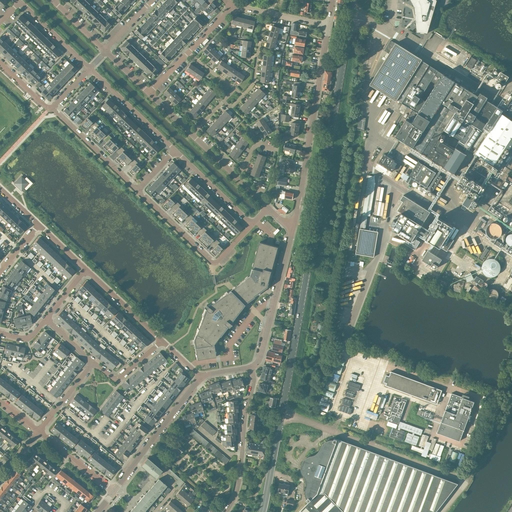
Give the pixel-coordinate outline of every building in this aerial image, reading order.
[(79,8),(86,1),(84,0),(79,0),(75,5),(78,8),(78,7),(79,8)] [(126,9),(130,5),(125,0),(121,0),(120,2),(126,9)] [(410,0),(414,7),(417,32),(419,32),(421,32),(423,32),(425,33),(427,33),(437,0),(436,0),(410,0)] [(90,5),(86,1),(79,8),(81,9),(80,10),(83,13),(90,5)] [(120,2),(118,1),(114,5),(116,6),(123,13),(123,12),(126,9),(120,2)] [(216,6),(213,3),(212,2),(213,2),(212,1),(212,2),(209,5),(203,10),(204,10),(208,14),(214,7),(216,6)] [(171,8),(165,2),(161,5),(168,12),(169,14),(173,9),(172,8),(171,8)] [(94,9),(90,5),(83,13),(86,15),(88,16),(94,9)] [(168,12),(161,5),(157,9),(164,16),(168,12)] [(119,17),(122,15),(123,13),(123,12),(123,13),(116,6),(112,10),(119,17)] [(98,13),(94,9),(88,16),(89,17),(88,18),(91,21),(98,13)] [(164,16),(157,9),(156,11),(155,10),(153,13),(160,20),(164,16)] [(100,11),(98,13),(91,21),(94,23),(95,23),(96,24),(102,17),(103,17),(104,16),(100,11)] [(160,20),(153,13),(151,15),(150,17),(156,23),(160,20)] [(18,26),(25,19),(21,15),(14,22),(18,26)] [(199,27),(200,28),(204,24),(196,16),(192,20),(199,27)] [(100,28),(107,21),(103,17),(102,17),(96,24),(95,24),(99,29),(100,28)] [(156,23),(150,17),(146,21),(153,27),(156,23)] [(29,23),(29,22),(28,21),(27,21),(25,19),(18,26),(22,30),(29,23)] [(199,27),(192,20),(189,24),(196,31),(199,27)] [(255,21),(249,20),(247,28),(246,31),(252,32),(252,29),(255,21)] [(111,25),(107,21),(100,28),(101,29),(101,30),(103,32),(103,31),(104,32),(107,30),(107,29),(108,28),(111,25)] [(153,27),(146,21),(142,25),(149,31),(153,27)] [(33,26),(29,23),(22,30),(26,33),(33,26)] [(196,31),(189,24),(185,28),(192,35),(196,31)] [(149,31),(142,25),(139,29),(145,35),(149,31)] [(30,37),(37,30),(33,26),(26,33),(30,37)] [(282,34),(284,29),(272,26),(271,31),(279,33),(282,34)] [(139,29),(138,28),(134,32),(141,39),(145,35),(139,29)] [(192,35),(185,28),(181,32),(188,39),(192,35)] [(34,41),(41,34),(37,30),(30,37),(34,41)] [(277,39),(279,33),(271,31),(269,36),(277,39)] [(188,39),(181,32),(177,36),(185,43),(187,41),(187,40),(188,39)] [(38,45),(45,38),(41,34),(34,41),(38,45)] [(185,43),(177,36),(174,40),(181,47),(182,45),(183,46),(185,43)] [(42,48),(49,41),(45,38),(38,45),(42,48)] [(181,47),(174,40),(170,44),(177,50),(181,47)] [(422,60),(400,46),(396,43),(395,43),(391,40),(390,41),(384,50),(389,54),(370,84),(370,85),(396,101),(397,100),(412,110),(395,136),(413,148),(454,174),(466,154),(455,147),(454,149),(438,139),(444,129),(461,140),(459,143),(469,149),(472,145),(477,149),(475,153),(498,168),(510,150),(509,150),(511,145),(511,120),(501,114),(503,110),(490,102),(491,101),(487,98),(488,98),(480,93),(478,96),(422,60)] [(52,45),(49,41),(42,48),(46,52),(52,45)] [(124,51),(130,45),(126,41),(124,43),(123,45),(122,45),(120,47),(121,48),(120,49),(122,51),(123,51),(124,51)] [(177,50),(170,44),(166,48),(173,54),(177,50)] [(1,53),(5,57),(12,49),(8,45),(1,53)] [(50,56),(56,49),(54,47),(54,46),(53,45),(52,45),(46,52),(50,56)] [(128,55),(134,48),(130,45),(124,51),(123,52),(128,56),(128,55)] [(207,55),(212,49),(208,45),(202,51),(207,55)] [(304,48),(295,46),(293,45),(292,48),(295,49),(294,52),(303,54),(304,48)] [(138,52),(134,48),(128,55),(130,57),(129,57),(131,59),(138,52)] [(173,54),(166,48),(162,52),(169,58),(170,58),(173,54)] [(5,57),(9,61),(16,53),(12,49),(5,57)] [(60,53),(56,49),(50,56),(54,60),(60,53)] [(211,59),(216,53),(212,49),(207,55),(211,59)] [(9,61),(13,65),(20,57),(22,56),(18,51),(16,53),(9,61)] [(142,56),(138,52),(131,59),(133,61),(134,61),(136,62),(142,56)] [(170,59),(170,58),(169,58),(162,52),(158,56),(166,63),(170,59)] [(220,56),(216,53),(211,59),(215,62),(220,56)] [(303,56),(293,54),(292,58),(290,57),(289,61),(286,61),(286,65),(291,66),(292,61),(301,62),(303,56)] [(139,67),(146,60),(142,56),(136,62),(137,64),(137,65),(139,67)] [(16,67),(17,68),(24,61),(20,57),(13,65),(16,67)] [(471,69),(476,60),(472,57),(466,66),(471,69)] [(17,68),(22,72),(29,65),(29,64),(25,60),(24,61),(17,68)] [(144,70),(150,63),(146,60),(139,67),(141,69),(142,68),(144,70)] [(222,71),(226,64),(221,61),(217,67),(222,71)] [(77,70),(69,63),(65,67),(72,74),(77,70)] [(147,74),(154,67),(150,63),(144,70),(145,72),(147,74)] [(190,74),(195,67),(190,64),(185,71),(190,74)] [(226,74),(231,67),(226,64),(222,71),(226,74)] [(22,72),(26,76),(33,69),(29,65),(22,72)] [(26,76),(30,80),(37,73),(38,71),(34,67),(33,69),(26,76)] [(72,74),(65,67),(61,71),(69,78),(72,74)] [(158,71),(154,67),(147,74),(151,78),(152,77),(157,73),(156,72),(158,71)] [(195,77),(199,70),(195,67),(190,74),(195,77)] [(230,77),(235,70),(231,67),(226,74),(230,77)] [(199,80),(204,73),(199,70),(195,77),(199,80)] [(235,80),(240,73),(235,70),(230,77),(235,80)] [(332,71),(330,71),(325,70),(324,77),(334,79),(334,77),(331,77),(332,71)] [(69,78),(61,71),(57,76),(65,83),(69,78)] [(497,80),(504,84),(509,77),(501,72),(497,80)] [(37,73),(30,80),(34,84),(41,77),(37,73)] [(244,76),(240,73),(235,80),(240,83),(244,76)] [(65,83),(57,76),(53,80),(61,87),(65,83)] [(61,87),(53,80),(49,84),(57,91),(61,87)] [(97,90),(90,83),(86,87),(94,94),(97,90)] [(329,91),(330,84),(323,83),(322,94),(329,95),(329,91)] [(57,91),(49,84),(45,88),(53,95),(57,91)] [(94,94),(86,87),(83,91),(90,98),(94,94)] [(167,97),(173,91),(168,87),(163,93),(167,97)] [(53,95),(45,88),(41,92),(49,99),(51,97),(53,95)] [(216,93),(209,88),(206,92),(212,98),(216,93)] [(265,94),(259,88),(256,92),(262,97),(265,94)] [(90,98),(83,91),(79,95),(86,102),(90,98)] [(177,95),(173,91),(167,97),(171,101),(177,95)] [(212,98),(206,92),(202,96),(208,102),(212,98)] [(262,97),(256,92),(252,96),(258,102),(262,97)] [(86,102),(79,95),(75,99),(82,106),(86,102)] [(175,105),(181,99),(177,95),(171,101),(175,105)] [(208,102),(202,96),(198,101),(205,106),(208,102)] [(258,102),(252,96),(248,100),(254,106),(258,102)] [(499,106),(502,108),(508,99),(505,97),(499,106)] [(82,106),(75,99),(71,103),(79,110),(80,111),(84,108),(82,106)] [(106,110),(113,103),(109,99),(102,106),(106,110)] [(254,106),(248,100),(244,104),(250,110),(254,106)] [(201,111),(205,106),(198,101),(195,105),(201,111)] [(79,110),(71,103),(68,107),(75,114),(75,113),(79,110)] [(110,114),(117,106),(115,105),(113,103),(106,110),(110,114)] [(250,110),(244,104),(240,108),(246,114),(248,112),(250,113),(251,111),(250,110)] [(198,114),(201,111),(195,105),(191,109),(198,114)] [(117,106),(110,114),(114,117),(120,110),(117,107),(117,106)] [(75,114),(68,107),(66,108),(63,111),(71,118),(75,114)] [(194,119),(198,114),(191,109),(188,113),(194,119)] [(124,114),(120,110),(114,117),(118,121),(125,114),(124,114)] [(231,117),(225,111),(221,115),(227,121),(231,117)] [(126,116),(125,114),(118,121),(121,125),(128,118),(126,116)] [(224,124),(227,121),(221,115),(218,118),(224,124)] [(357,131),(364,132),(366,118),(359,117),(357,131)] [(91,128),(96,123),(98,120),(96,118),(92,122),(88,118),(86,120),(84,121),(84,122),(81,126),(85,130),(89,126),(91,128)] [(125,129),(132,122),(128,118),(121,125),(125,129)] [(220,128),(224,124),(218,118),(214,123),(220,128)] [(266,122),(263,118),(256,122),(259,127),(266,122)] [(129,132),(136,125),(132,122),(125,129),(129,132)] [(269,127),(266,122),(259,127),(262,131),(269,127)] [(98,125),(96,123),(91,128),(93,130),(89,134),(94,138),(101,131),(97,127),(98,125)] [(220,128),(214,123),(209,127),(215,133),(220,128)] [(133,136),(140,129),(138,127),(136,125),(129,132),(133,136)] [(215,133),(209,127),(206,131),(212,137),(215,133)] [(272,131),(269,127),(262,131),(265,136),(272,131)] [(106,133),(102,129),(101,131),(94,138),(98,142),(102,138),(104,140),(109,135),(112,132),(109,130),(106,133)] [(137,140),(144,133),(140,129),(133,136),(137,140)] [(148,136),(144,133),(137,140),(141,144),(148,136)] [(114,144),(115,142),(109,135),(104,140),(106,142),(102,147),(107,151),(114,143),(114,144)] [(145,147),(152,140),(151,140),(148,136),(141,144),(145,147)] [(248,142),(242,137),(238,141),(245,146),(248,142)] [(149,151),(155,144),(153,142),(154,142),(152,140),(145,147),(149,151)] [(242,151),(245,146),(238,141),(235,146),(242,151)] [(117,153),(122,148),(119,145),(118,147),(114,144),(114,143),(107,151),(111,155),(115,151),(117,153)] [(296,145),(285,143),(284,150),(294,152),(295,151),(300,153),(302,148),(296,146),(296,145)] [(153,155),(160,148),(155,144),(149,151),(153,155)] [(238,155),(242,151),(235,146),(232,150),(238,155)] [(127,156),(123,152),(124,150),(122,148),(117,153),(119,155),(115,159),(120,163),(127,156)] [(238,155),(232,150),(229,155),(235,159),(238,155)] [(398,163),(384,154),(379,163),(392,172),(398,163)] [(498,168),(478,155),(475,159),(495,172),(498,168)] [(130,165),(135,160),(132,158),(131,160),(127,156),(120,163),(124,167),(128,163),(130,165)] [(262,167),(264,162),(257,159),(255,164),(262,167)] [(285,165),(284,171),(293,173),(294,166),(292,166),(293,160),(287,159),(286,165),(285,165)] [(138,170),(141,167),(135,160),(130,165),(132,167),(128,172),(133,176),(137,172),(138,170)] [(442,176),(439,175),(437,173),(418,162),(409,176),(433,191),(442,176)] [(180,170),(173,163),(169,167),(176,174),(180,170)] [(176,174),(169,167),(165,171),(172,178),(176,174)] [(485,179),(466,167),(460,177),(484,192),(487,186),(482,183),(485,179)] [(258,178),(260,172),(253,170),(251,175),(258,178)] [(490,182),(495,173),(491,170),(485,179),(490,182)] [(172,178),(165,171),(162,175),(169,181),(172,178)] [(169,181),(162,175),(158,178),(165,185),(167,184),(169,181)] [(378,233),(365,231),(374,176),(368,175),(355,255),(374,258),(378,233)] [(21,177),(14,184),(21,191),(28,183),(21,177)] [(287,186),(288,177),(278,177),(277,185),(287,186)] [(165,185),(158,178),(154,182),(161,189),(165,185)] [(188,189),(195,182),(191,178),(184,185),(188,189)] [(161,189),(154,182),(150,186),(158,193),(161,189)] [(192,193),(199,186),(198,184),(197,184),(195,182),(188,189),(192,193)] [(158,193),(150,186),(146,190),(154,197),(156,195),(158,193)] [(196,197),(203,190),(199,186),(192,193),(196,197)] [(200,201),(207,193),(203,190),(196,197),(200,201)] [(283,190),(281,190),(280,194),(285,194),(284,198),(293,200),(294,193),(283,191),(283,190)] [(204,204),(211,197),(209,195),(207,193),(200,201),(204,204)] [(403,201),(397,210),(401,213),(396,222),(399,224),(397,228),(399,230),(397,233),(411,242),(422,225),(430,212),(403,195),(400,200),(403,201)] [(208,208),(215,201),(211,197),(204,204),(208,208)] [(173,208),(178,203),(175,201),(174,202),(169,198),(168,200),(167,200),(166,201),(166,202),(162,206),(167,210),(171,206),(173,208)] [(472,203),(466,199),(461,207),(467,210),(472,203)] [(212,212),(219,205),(215,201),(208,208),(212,212)] [(183,211),(179,207),(180,205),(178,203),(173,208),(175,210),(171,214),(176,218),(183,211)] [(216,216),(223,208),(221,207),(219,205),(212,212),(216,216)] [(6,207),(0,213),(0,217),(2,220),(10,211),(6,207)] [(223,208),(216,216),(220,219),(226,212),(223,208)] [(10,211),(2,220),(6,224),(14,215),(10,211)] [(186,220),(191,215),(188,213),(187,215),(183,211),(176,218),(180,222),(184,218),(186,220)] [(223,223),(230,216),(226,212),(220,219),(223,223)] [(14,215),(6,224),(8,222),(12,226),(11,226),(11,227),(18,219),(14,215)] [(193,221),(195,219),(191,215),(186,220),(188,223),(184,227),(189,231),(196,223),(195,223),(193,221)] [(227,227),(234,219),(234,220),(230,216),(223,223),(227,227)] [(453,227),(438,217),(425,238),(447,252),(453,241),(452,242),(445,238),(453,227)] [(18,219),(11,227),(15,231),(23,223),(18,219)] [(231,231),(238,223),(236,221),(234,219),(227,227),(231,231)] [(199,233),(204,228),(197,222),(195,223),(196,223),(189,231),(193,235),(197,231),(199,233)] [(23,223),(15,231),(20,235),(27,227),(23,223)] [(235,234),(242,227),(238,223),(231,231),(235,234)] [(499,232),(499,230),(499,229),(498,228),(497,226),(495,225),(494,224),(493,224),(491,224),(490,224),(488,226),(487,227),(487,228),(486,229),(486,230),(486,231),(486,233),(487,234),(488,235),(489,236),(490,236),(491,237),(492,237),(493,237),(494,236),(495,236),(497,235),(497,234),(498,233),(499,232)] [(208,236),(205,232),(206,230),(204,228),(199,233),(201,235),(197,239),(202,243),(209,236),(208,236)] [(511,233),(510,233),(509,233),(508,233),(506,234),(505,235),(505,236),(504,237),(503,238),(503,239),(503,241),(504,242),(504,243),(505,244),(506,245),(507,245),(509,246),(510,246),(511,246),(511,245),(511,233)] [(212,245),(217,240),(210,234),(208,236),(209,236),(202,243),(206,247),(210,243),(212,245)] [(37,249),(44,242),(39,238),(32,245),(37,249)] [(220,250),(223,247),(217,240),(212,245),(214,247),(210,252),(215,256),(219,252),(220,251),(220,250)] [(41,253),(48,246),(44,242),(37,249),(41,253)] [(240,308),(251,299),(263,290),(263,289),(267,286),(267,287),(268,287),(278,247),(260,242),(251,275),(209,305),(208,305),(208,306),(205,310),(204,310),(205,311),(194,339),(197,360),(216,357),(214,343),(225,328),(226,328),(227,328),(226,328),(226,327),(225,326),(227,323),(228,321),(230,322),(231,322),(231,321),(240,308)] [(46,257),(52,250),(48,246),(41,253),(46,257)] [(486,248),(480,259),(482,260),(489,250),(486,248)] [(50,262),(57,254),(52,250),(46,257),(45,258),(50,262)] [(442,259),(431,252),(428,251),(422,260),(436,269),(442,259)] [(54,266),(61,259),(57,254),(50,262),(54,266)] [(58,270),(65,263),(61,259),(54,266),(58,270)] [(498,269),(498,267),(498,266),(497,264),(496,263),(495,262),(494,261),(493,260),(491,259),(490,259),(488,259),(486,260),(485,261),(484,262),(483,263),(482,264),(481,265),(481,267),(481,269),(482,271),(483,272),(484,273),(485,274),(486,275),(487,276),(489,276),(491,276),(493,275),(494,274),(495,273),(496,272),(497,270),(498,269)] [(29,267),(22,261),(18,265),(25,271),(29,267)] [(63,274),(70,267),(65,263),(58,270),(63,274)] [(25,271),(18,265),(15,270),(22,275),(25,271)] [(68,278),(74,271),(70,267),(63,274),(68,278)] [(463,270),(459,268),(457,270),(452,267),(450,271),(459,276),(463,270)] [(22,275),(15,270),(14,271),(11,274),(19,280),(19,279),(22,275)] [(465,275),(468,282),(474,279),(471,273),(465,275)] [(19,280),(11,274),(8,278),(16,285),(20,280),(19,279),(19,280)] [(480,285),(483,281),(476,276),(473,281),(480,285)] [(13,289),(16,285),(8,278),(4,282),(13,289)] [(83,294),(90,286),(86,282),(78,290),(83,294)] [(53,296),(56,291),(49,285),(45,290),(53,296)] [(9,296),(12,291),(3,286),(0,291),(9,296)] [(87,298),(95,290),(90,286),(83,294),(87,298)] [(53,296),(45,290),(42,294),(49,300),(53,296)] [(92,302),(99,294),(95,290),(87,298),(92,302)] [(0,297),(7,301),(9,296),(0,291),(0,297)] [(49,300),(42,294),(41,293),(38,298),(39,298),(46,304),(49,300)] [(96,306),(103,298),(99,294),(92,302),(96,306)] [(46,304),(39,298),(35,302),(43,308),(46,304)] [(100,310),(108,302),(103,298),(96,306),(100,310)] [(43,308),(35,302),(32,307),(39,313),(43,308)] [(105,315),(112,307),(112,306),(108,303),(108,302),(100,310),(105,315)] [(39,313),(32,307),(28,311),(36,317),(39,313)] [(109,319),(117,311),(112,307),(105,315),(109,319)] [(60,323),(67,316),(62,311),(55,318),(60,323)] [(115,325),(123,317),(118,312),(111,320),(115,325)] [(64,327),(71,320),(67,316),(60,323),(64,327)] [(127,321),(127,320),(123,317),(115,325),(120,329),(127,321)] [(69,331),(76,324),(71,320),(64,327),(69,331)] [(124,333),(131,325),(127,321),(120,329),(124,333)] [(73,336),(80,328),(76,324),(69,331),(73,336)] [(128,337),(136,329),(131,325),(124,333),(128,337)] [(78,340),(85,333),(80,328),(73,336),(77,339),(78,340)] [(133,341),(140,333),(136,329),(128,337),(133,341)] [(53,338),(45,331),(41,337),(48,343),(53,338)] [(83,344),(90,337),(85,333),(78,340),(83,344)] [(137,345),(145,337),(140,333),(133,341),(137,345)] [(48,343),(41,337),(37,341),(44,348),(46,346),(48,343)] [(87,349),(94,341),(90,337),(83,344),(87,349)] [(142,349),(149,341),(145,337),(137,345),(142,349)] [(44,348),(37,341),(33,347),(37,350),(38,351),(40,353),(44,348)] [(92,353),(99,346),(94,341),(87,349),(92,353)] [(274,344),(272,350),(282,352),(283,346),(284,343),(274,341),(274,344)] [(10,355),(13,345),(6,343),(4,353),(10,355)] [(59,355),(65,347),(60,344),(54,351),(59,355)] [(16,356),(19,347),(13,345),(10,355),(16,356)] [(97,358),(104,350),(99,346),(92,353),(97,358)] [(23,358),(25,348),(19,347),(16,356),(23,358)] [(63,358),(69,351),(65,347),(59,355),(63,358)] [(102,361),(109,354),(104,350),(97,358),(102,361)] [(273,362),(275,353),(270,352),(268,351),(265,360),(273,362)] [(166,360),(160,352),(155,356),(161,364),(166,360)] [(282,355),(275,353),(273,362),(280,363),(282,355)] [(107,365),(114,357),(109,354),(102,361),(107,365)] [(161,364),(155,356),(150,360),(156,368),(161,364)] [(80,368),(85,363),(77,357),(73,362),(80,368)] [(121,364),(114,357),(107,365),(112,369),(115,366),(118,368),(121,364)] [(345,360),(335,357),(334,362),(343,365),(345,360)] [(156,368),(150,360),(145,364),(152,372),(156,368)] [(80,368),(73,362),(69,367),(77,373),(80,368)] [(343,366),(333,363),(331,370),(340,374),(343,366)] [(152,372),(145,364),(140,368),(147,376),(152,372)] [(76,374),(77,373),(69,367),(65,372),(73,378),(76,374)] [(271,375),(273,368),(268,367),(268,368),(264,367),(263,372),(271,375)] [(147,376),(140,368),(135,373),(142,380),(147,376)] [(69,383),(73,378),(65,372),(61,377),(69,383)] [(188,379),(181,373),(180,372),(176,376),(177,377),(185,383),(188,379)] [(269,381),(271,375),(263,372),(261,378),(266,380),(269,381)] [(387,382),(386,385),(437,404),(441,390),(391,372),(389,375),(386,374),(383,381),(387,382)] [(142,380),(135,373),(131,377),(137,384),(142,380)] [(69,383),(61,377),(57,382),(65,388),(69,383)] [(137,384),(131,377),(126,381),(132,388),(137,384)] [(185,383),(177,377),(174,381),(182,387),(185,383)] [(243,385),(241,380),(241,378),(235,380),(238,389),(244,387),(243,385)] [(182,387),(174,381),(173,380),(170,385),(169,385),(171,386),(171,385),(178,391),(182,387)] [(230,382),(230,380),(224,382),(227,390),(232,389),(230,382)] [(238,389),(235,380),(230,382),(232,389),(233,391),(235,390),(237,396),(240,395),(241,395),(238,389)] [(327,380),(325,388),(334,391),(337,384),(327,380)] [(132,388),(126,381),(121,385),(127,393),(132,388)] [(360,385),(349,381),(347,387),(358,391),(360,385)] [(65,388),(57,382),(56,382),(53,387),(61,393),(65,388)] [(219,384),(218,382),(213,384),(216,393),(221,391),(219,384)] [(227,390),(224,382),(219,384),(221,391),(222,392),(227,390)] [(5,394),(11,386),(7,383),(1,391),(5,394)] [(216,393),(213,384),(208,385),(209,390),(211,394),(216,393)] [(268,385),(264,384),(263,384),(260,384),(259,387),(258,386),(258,389),(258,390),(259,390),(266,392),(268,385)] [(178,391),(171,385),(171,386),(170,386),(167,390),(175,396),(178,391)] [(9,397),(15,390),(11,386),(5,394),(9,397)] [(61,393),(53,387),(50,390),(49,392),(57,398),(59,395),(61,393)] [(325,389),(323,394),(332,397),(334,392),(325,389)] [(13,401),(19,393),(15,390),(9,397),(13,401)] [(116,390),(112,396),(120,402),(124,397),(116,390)] [(175,396),(167,390),(164,394),(172,400),(175,396)] [(213,399),(211,394),(209,390),(204,392),(208,401),(213,399)] [(354,393),(346,390),(344,395),(353,398),(354,393)] [(208,401),(204,392),(199,394),(204,407),(206,406),(205,402),(208,401)] [(172,400),(164,394),(163,393),(160,397),(161,398),(168,404),(172,400)] [(75,406),(81,398),(76,394),(70,402),(75,406)] [(463,395),(462,398),(452,394),(437,433),(460,442),(475,402),(468,400),(469,397),(463,395)] [(20,406),(26,398),(21,395),(15,402),(20,406)] [(120,402),(112,396),(108,400),(116,407),(120,402)] [(168,404),(161,398),(160,397),(159,397),(155,401),(157,403),(157,402),(165,408),(168,404)] [(277,398),(270,397),(270,401),(266,400),(265,405),(275,407),(277,398)] [(24,409),(30,402),(26,398),(20,406),(24,409)] [(80,410),(86,402),(84,401),(81,398),(75,406),(77,408),(80,410)] [(351,401),(343,398),(341,404),(349,407),(351,401)] [(394,399),(387,420),(398,424),(407,400),(401,398),(400,401),(394,399)] [(116,407),(108,400),(104,405),(112,412),(116,407)] [(320,401),(318,409),(327,412),(330,404),(320,401)] [(28,413),(34,405),(30,402),(24,409),(28,413)] [(85,414),(91,406),(86,402),(80,410),(85,414)] [(165,408),(157,402),(157,403),(154,407),(161,413),(165,408)] [(203,411),(200,402),(195,404),(198,413),(203,411)] [(198,413),(195,404),(189,406),(192,413),(193,414),(198,413)] [(32,416),(38,408),(34,405),(28,413),(32,416)] [(108,417),(112,412),(104,405),(100,411),(108,417)] [(96,410),(91,406),(85,414),(90,418),(96,410)] [(161,413),(154,407),(151,411),(158,417),(161,413)] [(32,416),(37,419),(43,412),(38,408),(32,416)] [(158,417),(151,411),(149,413),(147,415),(155,421),(158,417)] [(195,421),(193,414),(192,413),(187,415),(190,423),(193,422),(194,424),(195,423),(195,422),(195,421)] [(155,421),(147,415),(144,420),(151,426),(155,421)] [(190,423),(187,415),(182,416),(182,418),(179,419),(181,424),(184,423),(185,425),(190,423)] [(400,421),(398,427),(421,435),(423,430),(400,421)] [(55,434),(61,426),(57,423),(51,430),(55,434)] [(147,430),(139,423),(135,428),(143,434),(143,435),(147,430)] [(59,437),(65,430),(61,426),(55,434),(59,437)] [(143,434),(135,428),(132,433),(139,439),(143,434)] [(393,428),(390,437),(401,441),(405,432),(393,428)] [(63,440),(69,433),(65,430),(59,437),(63,440)] [(6,440),(11,435),(7,432),(1,440),(2,441),(4,439),(6,440)] [(68,444),(74,436),(69,433),(63,440),(68,444)] [(139,439),(132,433),(128,437),(136,443),(139,439)] [(412,434),(408,433),(405,441),(416,445),(419,437),(414,435),(412,434)] [(8,446),(15,438),(11,435),(6,440),(8,442),(6,444),(8,446)] [(72,447),(78,440),(74,436),(68,444),(72,447)] [(133,447),(136,443),(128,437),(125,441),(133,447)] [(19,441),(15,438),(8,446),(10,447),(12,445),(14,447),(19,441)] [(435,511),(457,484),(337,439),(334,438),(333,441),(331,441),(330,441),(329,441),(328,442),(327,442),(326,443),(325,444),(324,445),(323,446),(323,447),(322,447),(322,449),(321,450),(321,451),(320,452),(319,453),(318,453),(318,454),(317,455),(316,455),(315,456),(313,456),(310,457),(308,458),(308,459),(309,460),(309,461),(310,461),(310,462),(310,463),(310,464),(310,465),(309,468),(308,469),(307,470),(306,471),(305,471),(304,471),(303,471),(304,473),(306,476),(306,477),(307,478),(307,479),(307,480),(308,481),(308,482),(308,483),(308,484),(308,485),(308,486),(308,487),(307,489),(307,490),(306,491),(306,492),(306,493),(306,494),(307,494),(307,495),(307,496),(308,497),(308,498),(306,499),(308,502),(309,501),(309,502),(299,511),(435,511)] [(79,451),(85,443),(80,440),(74,447),(79,451)] [(129,451),(133,447),(125,441),(122,445),(129,451)] [(266,446),(265,446),(261,445),(251,443),(248,442),(246,453),(259,456),(259,454),(264,455),(265,456),(267,446),(266,445),(266,446)] [(83,454),(89,447),(85,443),(79,451),(83,454)] [(178,444),(176,444),(174,446),(175,448),(180,453),(183,449),(178,444)] [(129,451),(122,445),(119,450),(126,456),(128,453),(129,451)] [(87,458),(93,450),(89,447),(83,454),(87,458)] [(125,458),(126,456),(119,450),(115,454),(123,460),(124,458),(125,458)] [(92,463),(98,456),(94,452),(88,460),(92,463)] [(27,470),(38,456),(34,453),(30,459),(31,461),(30,463),(29,462),(25,468),(27,470)] [(37,465),(41,459),(38,456),(27,470),(29,471),(35,463),(37,465)] [(96,467),(102,459),(98,456),(92,463),(96,467)] [(154,464),(147,458),(142,464),(141,465),(147,470),(148,471),(154,464)] [(39,470),(45,462),(41,459),(37,465),(39,466),(37,469),(39,470)] [(101,470),(107,462),(102,459),(96,467),(101,470)] [(44,470),(49,465),(45,462),(39,470),(40,471),(42,469),(44,470)] [(105,473),(111,466),(107,462),(101,470),(105,473)] [(161,470),(154,464),(148,471),(149,472),(155,477),(161,470)] [(46,476),(52,468),(49,465),(44,470),(46,472),(44,474),(46,476)] [(109,477),(115,469),(111,466),(105,473),(109,477)] [(56,471),(52,468),(46,476),(48,477),(50,475),(52,477),(56,471)] [(179,487),(184,482),(168,468),(166,471),(177,481),(174,484),(179,488),(179,487)] [(15,470),(12,473),(21,481),(23,480),(19,476),(20,474),(15,470)] [(56,476),(60,480),(65,474),(61,470),(56,476)] [(21,481),(12,473),(9,477),(14,482),(16,480),(20,483),(21,481)] [(65,483),(70,477),(65,474),(60,480),(65,483)] [(17,484),(14,482),(9,477),(6,481),(14,487),(17,489),(18,490),(19,488),(15,486),(17,484)] [(70,487),(75,481),(70,477),(65,483),(70,487)] [(171,490),(159,480),(159,479),(158,479),(159,479),(155,483),(154,482),(153,483),(162,490),(167,495),(171,490)] [(14,487),(6,481),(3,485),(9,489),(10,487),(13,489),(14,487)] [(75,491),(79,485),(75,481),(70,487),(75,491)] [(158,495),(162,490),(153,483),(152,484),(154,485),(150,489),(158,495)] [(287,496),(289,489),(290,485),(280,483),(277,495),(287,496)] [(9,489),(3,485),(0,488),(9,496),(11,494),(7,491),(9,489)] [(80,495),(84,489),(79,485),(75,491),(80,495)] [(180,499),(185,492),(183,490),(185,488),(183,486),(175,495),(180,499)] [(9,496),(0,488),(0,494),(3,496),(4,495),(8,498),(9,496)] [(85,499),(90,493),(84,489),(80,495),(85,499)] [(154,500),(158,495),(150,489),(147,493),(146,492),(145,493),(154,500)] [(184,502),(191,493),(190,492),(188,494),(185,492),(180,499),(184,502)] [(94,496),(90,493),(85,499),(89,502),(94,496)] [(149,505),(154,500),(145,493),(144,494),(145,495),(142,499),(141,499),(149,505)] [(193,495),(191,493),(184,502),(188,506),(194,499),(191,497),(193,495)] [(149,505),(141,499),(138,503),(137,502),(136,502),(145,510),(144,510),(146,511),(150,511),(155,508),(152,506),(151,507),(149,505)] [(32,506),(31,506),(30,505),(24,500),(20,505),(28,511),(32,506)] [(40,511),(46,504),(41,500),(34,508),(40,511)] [(169,511),(174,505),(170,501),(162,510),(164,511),(166,509),(169,511)] [(142,511),(144,510),(145,510),(136,502),(135,504),(136,505),(133,509),(136,511),(142,511)]
